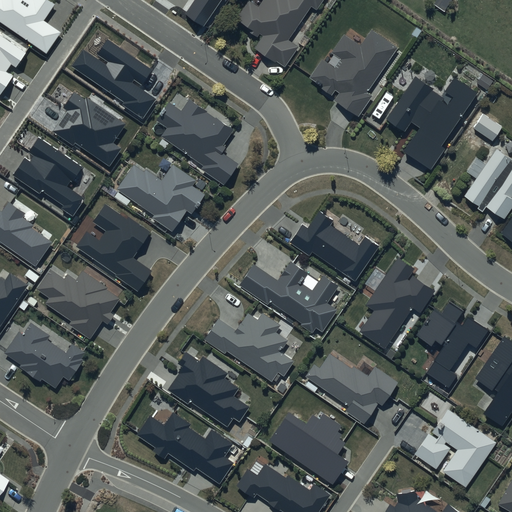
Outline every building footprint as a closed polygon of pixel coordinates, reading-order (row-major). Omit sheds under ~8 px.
[(260,0),(257,4),(252,0),(247,0),(236,16),(262,36),(255,45),(284,67),(299,47),(288,39),(313,6),(316,9),(323,0),(260,0)] [(333,52),(342,58),(336,67),(323,59),(312,77),(324,84),(322,87),(342,100),(340,104),(359,116),(372,95),(369,93),(397,47),(371,31),(362,45),(344,34),(333,52)] [(414,77),(389,119),(406,129),(410,124),(418,129),(406,150),(432,167),(477,93),(455,79),(445,96),(414,77)] [(25,90),(0,125),(0,130),(42,159),(68,120),(25,90)] [(188,97),(182,106),(174,100),(159,120),(167,126),(160,135),(227,183),(240,164),(220,150),(234,130),(188,97)] [(0,141),(0,167),(7,172),(19,155),(0,141)] [(511,200),(511,158),(496,148),(466,195),(501,218),(511,200)] [(197,180),(174,163),(161,180),(137,162),(117,187),(175,232),(205,192),(194,184),(197,180)] [(153,271),(135,257),(152,236),(106,200),(75,240),(139,289),(153,271)] [(350,269),(357,274),(378,243),(363,233),(358,241),(317,213),(295,245),(316,260),(320,253),(347,272),(350,269)] [(511,215),(500,231),(511,240),(511,215)] [(328,301),(339,286),(324,275),(319,282),(291,262),(279,279),(256,264),(241,285),(266,302),(268,299),(319,334),(337,308),(328,301)] [(0,326),(28,284),(2,267),(0,269),(0,326)] [(84,267),(72,284),(52,270),(34,295),(94,337),(123,294),(84,267)] [(436,308),(419,332),(442,348),(433,361),(436,363),(429,373),(448,386),(488,328),(450,302),(442,313),(436,308)] [(289,339),(277,331),(282,324),(261,311),(258,317),(248,311),(236,328),(220,318),(207,337),(273,381),(278,373),(283,376),(295,358),(282,349),(289,339)] [(49,334),(29,320),(6,355),(58,389),(67,375),(71,377),(85,355),(69,344),(66,349),(47,337),(49,334)] [(491,399),(495,401),(487,412),(503,423),(511,410),(511,342),(505,337),(476,379),(495,393),(491,399)] [(316,364),(308,377),(348,403),(345,408),(367,423),(380,401),(384,404),(398,382),(375,366),(368,376),(331,351),(320,367),(316,364)] [(188,355),(183,362),(190,367),(182,379),(191,386),(185,393),(228,425),(234,418),(238,421),(250,406),(235,394),(240,387),(226,376),(228,373),(203,354),(197,362),(188,355)] [(210,429),(207,434),(164,407),(155,421),(148,417),(140,431),(220,482),(233,461),(225,456),(233,444),(210,429)] [(453,454),(442,470),(466,486),(496,441),(447,409),(417,454),(438,467),(448,451),(453,454)] [(338,437),(345,427),(322,412),(318,418),(314,415),(308,424),(290,412),(271,441),(334,483),(349,461),(338,453),(346,442),(338,437)] [(0,451),(2,449),(0,447),(0,492),(9,480),(0,473),(0,451)] [(267,462),(258,475),(248,468),(236,485),(254,497),(257,493),(285,511),(319,511),(331,495),(312,482),(309,487),(288,473),(286,475),(267,462)] [(511,481),(500,506),(511,511),(511,481)] [(459,511),(445,503),(440,511),(405,487),(387,511),(459,511)]
